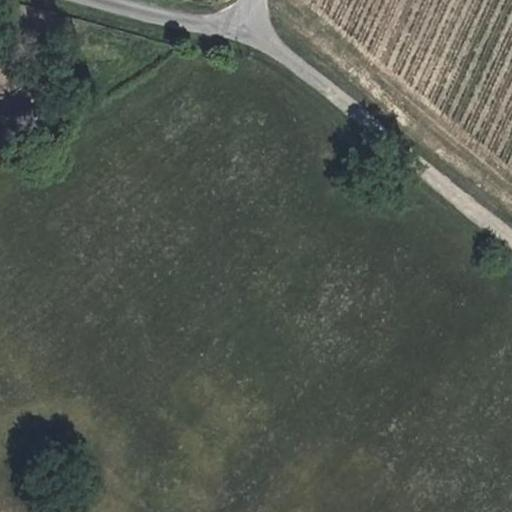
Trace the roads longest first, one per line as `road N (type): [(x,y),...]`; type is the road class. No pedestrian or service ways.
road 1 (residential): [(243,26),(312,71),(511,236)]
road 2 (residential): [(243,26),(117,0)]
